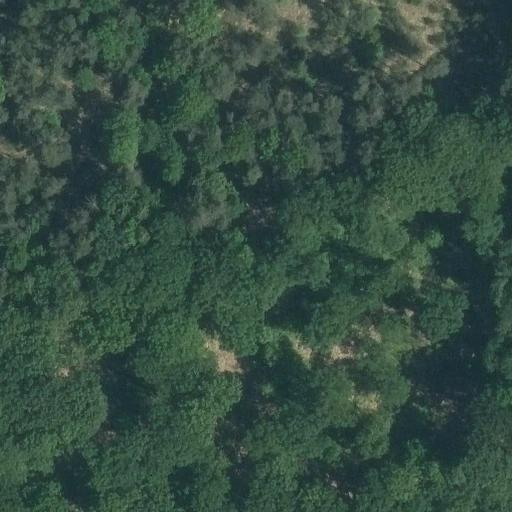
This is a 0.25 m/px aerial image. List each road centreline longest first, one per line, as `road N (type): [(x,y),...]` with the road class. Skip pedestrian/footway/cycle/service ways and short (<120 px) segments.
road 1 (track): [(511,111),(216,226)]
road 2 (track): [(216,226),(0,310)]
